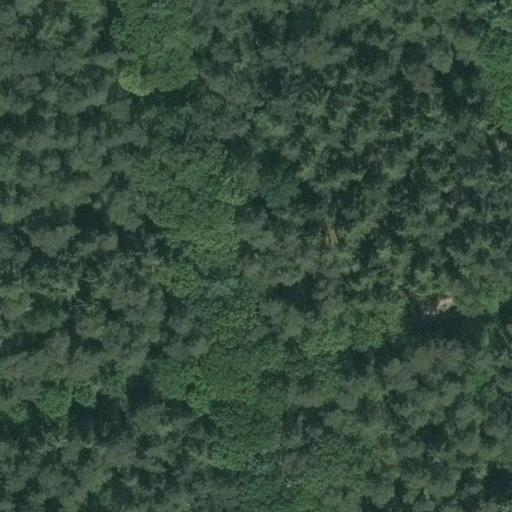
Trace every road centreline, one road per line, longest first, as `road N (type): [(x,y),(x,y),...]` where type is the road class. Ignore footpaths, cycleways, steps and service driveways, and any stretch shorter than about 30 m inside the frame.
road 1 (track): [(0,406),(511,286)]
road 2 (track): [(284,511),(246,346)]
